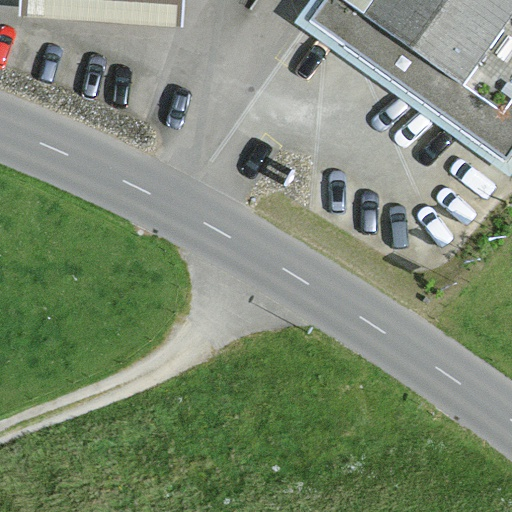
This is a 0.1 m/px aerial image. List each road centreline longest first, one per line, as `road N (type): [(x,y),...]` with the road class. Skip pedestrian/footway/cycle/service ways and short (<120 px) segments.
road 1 (tertiary): [(511,422),(444,370),(255,254),(117,178),(0,126)]
road 2 (track): [(255,254),(208,324),(0,447)]
